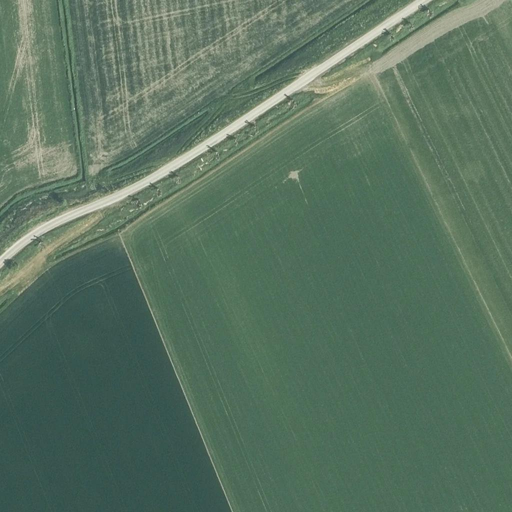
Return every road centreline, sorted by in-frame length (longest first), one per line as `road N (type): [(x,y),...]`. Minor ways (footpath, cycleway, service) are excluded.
road 1 (unclassified): [(0,261),(38,231),(181,159),(422,0)]
road 2 (track): [(487,0),(344,77),(300,71),(220,95)]
